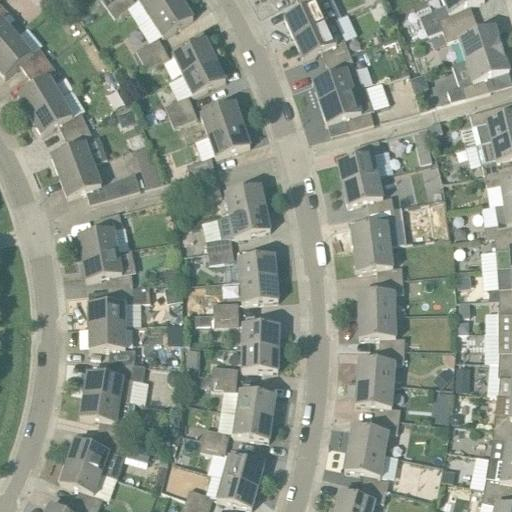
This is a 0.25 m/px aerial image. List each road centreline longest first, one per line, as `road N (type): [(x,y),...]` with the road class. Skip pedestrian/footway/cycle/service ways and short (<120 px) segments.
road 1 (residential): [(287,511),(311,383),(313,268),(292,158),(224,0)]
road 2 (residential): [(4,511),(42,399),(45,318),(29,232),(0,153)]
